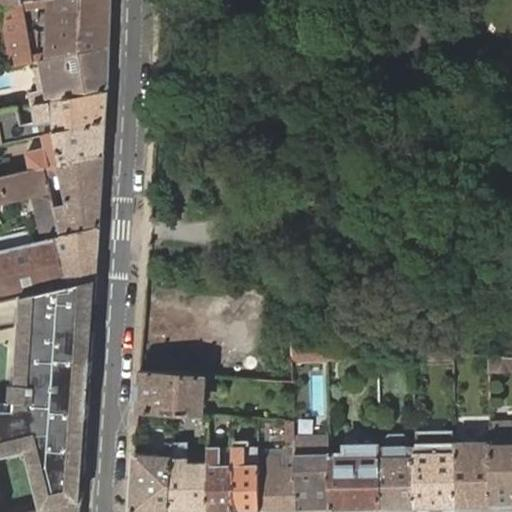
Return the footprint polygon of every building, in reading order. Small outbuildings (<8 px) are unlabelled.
[(10,5),(0,6),(0,13),(9,66),(40,61),(44,60),(42,54),(31,56),(24,10),(48,6),(46,59),(111,48),(112,0),(38,0),(34,1),(22,3),(10,5)] [(44,60),(40,61),(43,72),(37,73),(40,90),(29,93),(31,105),(34,105),(48,102),(109,91),(111,48),(46,59),(44,60)] [(0,111),(0,143),(25,139),(45,134),(57,132),(107,122),(109,91),(48,102),(34,105),(37,121),(22,124),(18,108),(0,111)] [(45,134),(25,139),(28,152),(32,170),(47,166),(105,152),(107,122),(57,132),(45,134)] [(101,204),(105,152),(47,166),(50,177),(53,189),(64,187),(67,204),(57,206),(59,214),(101,204)] [(0,201),(34,194),(44,240),(57,237),(61,235),(100,227),(101,204),(59,214),(57,206),(53,189),(50,177),(47,166),(32,170),(4,176),(0,176),(0,201)] [(61,235),(57,237),(67,285),(97,277),(100,227),(61,235)] [(0,238),(0,250),(34,242),(32,231),(0,238)] [(0,300),(23,295),(67,285),(57,237),(44,240),(34,242),(0,250),(0,300)] [(0,511),(0,456),(28,450),(42,509),(82,499),(92,341),(95,310),(97,277),(67,285),(23,295),(20,326),(17,370),(12,370),(10,397),(14,400),(13,409),(11,409),(10,409),(9,409),(8,409),(7,409),(5,409),(4,409),(3,409),(1,409),(0,409),(0,408),(0,511)] [(328,358),(328,344),(292,341),(292,360),(328,359),(328,358)] [(347,346),(328,344),(328,358),(346,359),(347,346)] [(454,363),(454,354),(414,350),(414,364),(454,363)] [(511,369),(511,357),(490,356),(490,371),(511,369)] [(201,389),(202,375),(141,371),(138,410),(174,412),(199,415),(199,408),(201,389)] [(174,412),(138,410),(137,430),(158,431),(157,442),(166,443),(166,455),(135,452),(131,509),(133,511),(145,511),(169,511),(173,456),(173,455),(173,452),(174,412)] [(295,436),(294,421),(287,420),(288,467),(281,467),(281,457),(278,455),(259,455),(259,463),(260,510),(297,509),(295,436)] [(457,505),(493,504),(491,441),(491,439),(491,430),(485,430),(485,434),(479,434),(479,441),(456,441),(456,443),(456,450),(457,505)] [(381,446),(382,507),(417,506),(416,451),(416,445),(408,445),(408,439),(405,434),(390,434),(387,439),(387,446),(381,446)] [(295,436),(297,509),(332,508),(331,453),(330,436),(295,436)] [(511,503),(511,438),(491,439),(491,441),(493,504),(511,503)] [(416,451),(417,506),(457,505),(456,450),(452,451),(452,446),(448,443),(439,443),(435,446),(435,451),(416,451)] [(435,451),(435,446),(439,443),(416,443),(416,445),(416,451),(435,451)] [(381,446),(381,444),(346,445),(347,453),(331,453),(332,508),(382,507),(381,446)] [(210,511),(235,510),(234,464),(222,464),(222,456),(222,450),(222,446),(209,446),(209,456),(209,461),(209,465),(210,511)] [(235,510),(260,510),(259,463),(246,463),(246,455),(246,449),(246,446),(234,446),(234,455),(234,464),(235,510)] [(169,511),(210,511),(209,465),(209,461),(189,460),(190,456),(173,456),(169,511)] [(30,511),(81,511),(82,499),(42,509),(30,511)]
